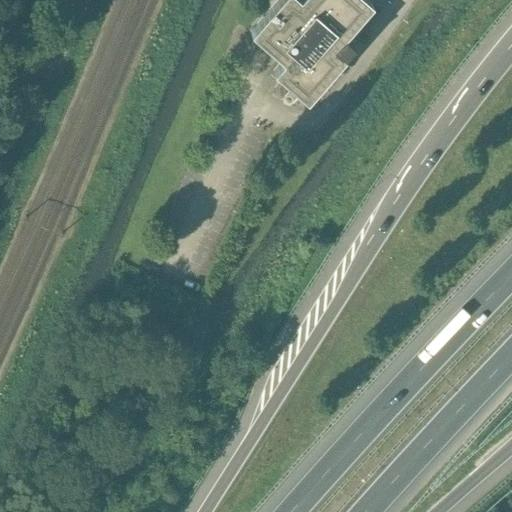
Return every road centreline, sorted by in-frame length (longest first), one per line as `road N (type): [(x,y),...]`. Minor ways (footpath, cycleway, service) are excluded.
road 1 (trunk): [(511,44),(451,119),(207,511)]
road 2 (trunk): [(511,276),(300,511)]
road 3 (track): [(0,232),(97,0)]
road 4 (residential): [(252,101),(314,123),(403,0)]
road 5 (trunk): [(365,511),(511,354)]
